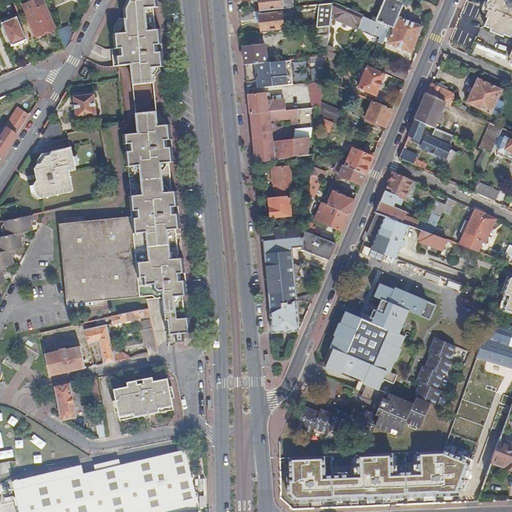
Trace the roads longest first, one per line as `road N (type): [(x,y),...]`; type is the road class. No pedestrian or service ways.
road 1 (primary): [(257,419),(215,0)]
road 2 (primary): [(189,0),(219,339)]
road 3 (tertiary): [(257,419),(285,385),(382,159)]
road 4 (residential): [(10,392),(84,444),(195,424),(221,437)]
road 5 (residential): [(219,339),(176,358),(10,392)]
road 6 (residential): [(511,218),(382,159)]
road 7 (tertiary): [(382,159),(432,43)]
road 8 (residential): [(66,73),(0,180)]
